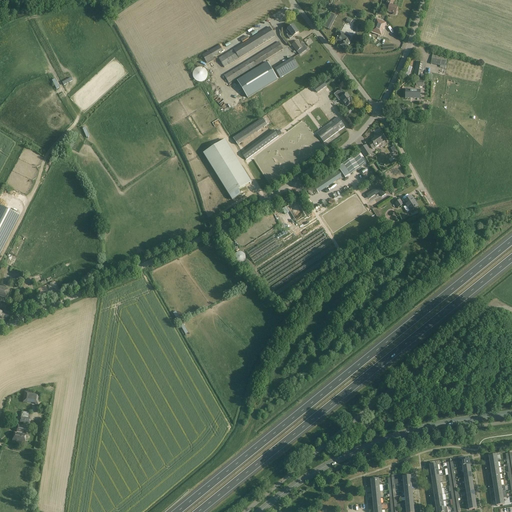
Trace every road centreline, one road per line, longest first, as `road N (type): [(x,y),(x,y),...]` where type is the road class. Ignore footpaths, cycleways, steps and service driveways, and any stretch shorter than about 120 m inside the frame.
road 1 (unclassified): [(0,328),(248,211),(351,141),(377,112)]
road 2 (motorway): [(511,240),(177,511)]
road 3 (motorway): [(197,511),(511,257)]
road 4 (residential): [(246,511),(481,312),(511,309)]
road 5 (secondary): [(259,511),(371,444),(511,413)]
road 6 (unclassified): [(377,112),(292,0)]
road 7 (unclassified): [(377,112),(421,0)]
